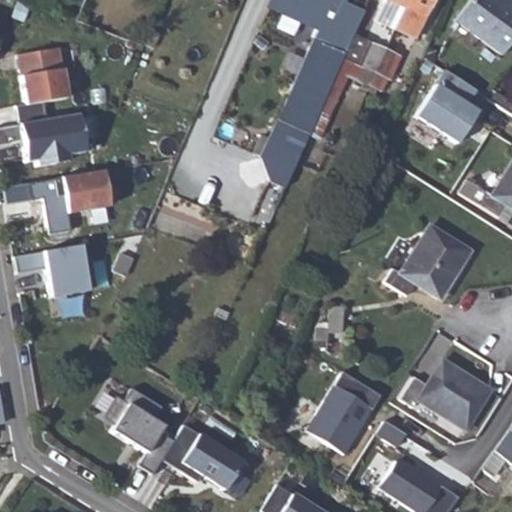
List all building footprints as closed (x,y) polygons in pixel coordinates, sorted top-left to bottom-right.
[(313,41),(343,57),(362,14),(343,6),(344,0),(270,0),(266,12),(316,33),(313,41)] [(380,0),(380,1),(401,10),(405,0),(380,0)] [(405,0),(401,10),(422,20),(431,0),(405,0)] [(511,4),(506,0),(467,0),(455,16),(501,51),(511,36),(511,4)] [(343,57),(313,41),(276,123),(306,139),(343,57)] [(359,90),(365,93),(384,50),(371,45),(360,70),(363,72),(356,84),(361,86),(359,90)] [(14,106),(17,124),(44,119),(41,102),(65,98),(57,48),(15,55),(23,104),(14,106)] [(384,50),(365,93),(374,97),(376,92),(379,94),(386,81),(388,82),(399,56),(384,50)] [(475,92),(443,72),(414,119),(456,145),(476,113),(466,107),(475,92)] [(0,127),(0,144),(7,143),(10,165),(20,163),(21,169),(53,163),(52,157),(66,155),(83,152),(76,114),(44,119),(17,124),(0,127)] [(52,157),(53,163),(67,161),(66,155),(52,157)] [(467,180),(459,193),(499,219),(507,206),(511,208),(511,165),(493,196),(467,180)] [(62,196),(64,215),(108,208),(102,171),(53,179),(55,197),(62,196)] [(28,183),(1,188),(4,205),(31,201),(28,183)] [(390,272),(382,285),(403,299),(412,286),(437,302),(467,252),(427,227),(397,277),(390,272)] [(44,270),(48,298),(87,292),(79,246),(13,257),(15,274),(44,270)] [(414,379),(399,400),(412,409),(416,402),(481,441),(495,417),(479,407),(488,392),(442,361),(426,386),(414,379)] [(380,398),(343,374),(305,431),(343,455),(380,398)] [(113,426),(109,432),(145,453),(136,466),(151,475),(160,460),(172,441),(158,433),(162,427),(152,420),(160,407),(130,389),(122,401),(115,397),(101,419),(113,426)] [(303,425),(316,404),(304,397),(291,418),(303,425)] [(511,424),(491,452),(510,465),(511,461),(511,424)] [(223,490),(241,462),(182,425),(172,441),(160,460),(197,482),(201,476),(223,490)] [(491,452),(469,483),(488,496),(510,465),(491,452)] [(446,511),(456,499),(396,458),(390,459),(372,485),(411,511),(446,511)] [(276,484),(259,511),(261,511),(318,511),(291,495),(291,493),(276,484)]
